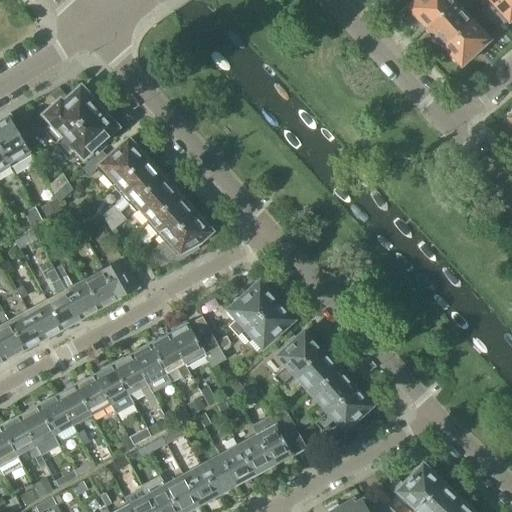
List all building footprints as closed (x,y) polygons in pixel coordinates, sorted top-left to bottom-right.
[(426,27),(453,3),(450,0),(417,0),(409,8),(417,17),(416,20),(422,26),(425,26),(426,27)] [(511,15),(511,0),(490,0),(507,19),(511,15)] [(443,45),(469,21),(453,3),(426,27),(433,34),(433,38),(438,44),(442,44),(443,45)] [(479,11),(496,30),(502,25),(485,5),(479,11)] [(460,65),(487,40),(469,21),(443,45),(444,47),(444,50),(449,56),(453,56),(460,65)] [(68,98),(58,87),(49,93),(56,102),(59,100),(62,103),(68,98)] [(76,90),(68,98),(62,103),(59,100),(56,102),(43,114),(50,122),(41,130),(54,144),(96,106),(80,88),(77,91),(76,90)] [(96,106),(54,144),(67,157),(75,150),(82,158),(115,127),(96,106)] [(0,153),(6,163),(28,151),(8,117),(0,121),(0,153)] [(113,184),(143,157),(127,139),(106,157),(101,151),(82,168),(88,175),(98,167),(113,184)] [(120,212),(130,203),(160,176),(143,157),(113,184),(124,196),(102,215),(111,231),(126,219),(120,212)] [(177,195),(160,176),(130,203),(147,222),(177,195)] [(54,194),(64,185),(57,177),(49,184),(54,194)] [(64,185),(54,194),(59,202),(70,192),(64,185)] [(193,213),(177,195),(147,222),(163,240),(193,213)] [(47,217),(61,208),(56,199),(41,206),(47,217)] [(31,225),(41,220),(34,208),(25,213),(31,225)] [(193,213),(163,240),(157,245),(173,263),(198,249),(196,244),(199,242),(210,232),(193,213)] [(59,234),(70,228),(62,214),(51,219),(59,234)] [(12,235),(20,231),(16,223),(8,228),(12,235)] [(87,238),(97,232),(93,226),(83,232),(87,238)] [(19,249),(37,240),(32,230),(14,240),(19,249)] [(132,270),(142,261),(144,259),(138,252),(136,253),(128,261),(132,270)] [(121,258),(103,268),(119,297),(125,294),(126,295),(136,290),(135,288),(137,287),(121,258)] [(146,268),(142,261),(132,270),(141,285),(155,277),(150,266),(146,268)] [(101,309),(84,279),(70,286),(59,265),(46,273),(53,285),(54,284),(54,283),(59,280),(64,289),(80,318),(88,314),(88,316),(101,309)] [(103,268),(84,279),(101,309),(111,304),(110,302),(119,297),(103,268)] [(241,334),(276,301),(259,283),(243,298),(241,295),(226,309),(237,321),(233,325),(241,334)] [(22,286),(15,289),(21,300),(27,297),(22,286)] [(80,318),(64,289),(46,299),(63,330),(74,324),(73,322),(80,318)] [(63,330),(46,299),(27,310),(42,339),(50,335),(51,337),(63,330)] [(293,320),(276,301),(241,334),(244,337),(248,333),(261,348),(293,320)] [(42,339),(27,310),(8,320),(24,351),(36,345),(35,343),(42,339)] [(215,341),(202,318),(188,326),(205,357),(212,368),(226,362),(220,352),(230,343),(226,335),(215,341)] [(8,320),(0,324),(0,352),(4,360),(12,356),(13,357),(24,351),(8,320)] [(205,357),(188,326),(169,336),(188,366),(205,357)] [(282,386),(320,351),(303,332),(276,356),(286,367),(274,378),(282,386)] [(169,336),(151,346),(166,375),(179,368),(184,376),(192,373),(188,366),(169,336)] [(166,375),(151,346),(132,357),(147,385),(153,396),(172,386),(166,375)] [(320,351),(282,386),(288,393),(298,384),(308,395),(337,369),(320,351)] [(132,357),(113,367),(128,395),(140,389),(151,408),(158,404),(153,396),(147,385),(132,357)] [(113,367),(94,377),(109,405),(128,395),(113,367)] [(307,415),(314,423),(353,388),(337,369),(308,395),(318,406),(307,415)] [(109,405),(94,377),(75,387),(91,416),(109,405)] [(229,398),(243,390),(237,381),(224,392),(229,398)] [(253,385),(243,390),(249,402),(260,397),(253,385)] [(75,387),(57,397),(72,426),(91,416),(75,387)] [(353,388),(314,423),(321,431),(334,420),(342,429),(353,419),(355,420),(370,406),(353,388)] [(72,426),(57,397),(38,407),(53,436),(72,426)] [(206,407),(201,397),(188,404),(193,414),(206,407)] [(38,407),(19,418),(46,466),(52,477),(57,474),(41,443),(53,436),(38,407)] [(179,421),(190,415),(185,407),(175,413),(179,421)] [(212,423),(206,413),(200,416),(206,427),(212,423)] [(286,413),(272,421),(279,435),(281,438),(296,431),(286,413)] [(304,431),(314,423),(307,415),(298,424),(304,431)] [(204,424),(199,416),(192,420),(196,428),(204,424)] [(46,466),(19,418),(0,428),(16,457),(28,450),(32,458),(35,458),(40,468),(46,466)] [(148,428),(152,436),(166,428),(162,420),(148,428)] [(281,438),(279,435),(274,426),(256,436),(272,465),(290,455),(281,438)] [(16,457),(0,428),(0,427),(0,470),(3,476),(21,466),(16,457)] [(184,435),(179,427),(161,436),(165,444),(184,435)] [(152,436),(148,428),(130,437),(134,445),(152,436)] [(77,434),(83,445),(89,441),(83,431),(77,434)] [(296,432),(282,438),(294,459),(307,451),(296,432)] [(134,445),(130,437),(129,435),(121,439),(126,450),(134,445)] [(272,465),(256,436),(237,446),(254,475),(272,465)] [(156,440),(145,446),(149,454),(160,448),(156,440)] [(145,446),(133,453),(137,460),(149,454),(145,446)] [(237,446),(219,456),(235,486),(254,475),(237,446)] [(235,486),(219,456),(201,466),(217,495),(235,486)] [(131,465),(127,457),(115,464),(119,472),(131,465)] [(411,511),(412,511),(441,482),(422,464),(404,483),(400,478),(389,489),(411,511)] [(201,466),(183,476),(199,505),(217,495),(201,466)] [(73,471),(63,477),(66,483),(77,477),(73,471)] [(186,511),(199,505),(183,476),(164,486),(178,511),(186,511)] [(33,488),(38,498),(52,490),(45,478),(32,485),(34,488),(33,488)] [(441,482),(412,511),(446,511),(459,499),(441,482)] [(178,511),(164,486),(155,491),(151,484),(142,488),(154,511),(178,511)] [(38,498),(33,488),(19,495),(25,505),(38,498)] [(154,511),(142,488),(124,498),(128,505),(131,511),(154,511)] [(105,494),(100,496),(106,507),(111,504),(105,494)] [(52,498),(54,503),(57,508),(63,505),(57,495),(52,498)] [(8,500),(10,504),(14,511),(20,508),(14,497),(8,500)] [(394,511),(379,497),(368,507),(371,511),(394,511)] [(45,508),(54,503),(52,498),(42,503),(45,508)] [(472,511),(459,499),(446,511),(472,511)] [(353,500),(340,507),(342,511),(367,511),(361,500),(355,504),(353,500)]
